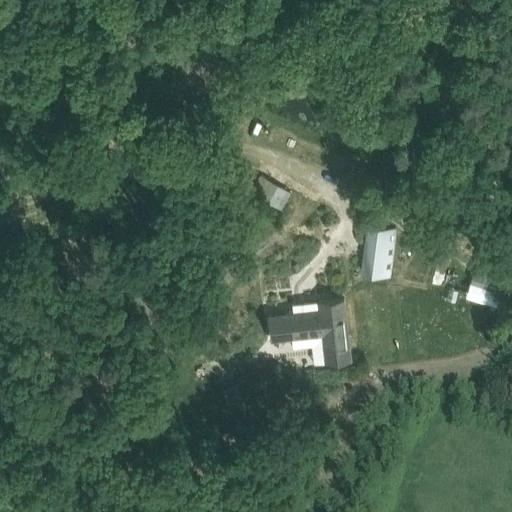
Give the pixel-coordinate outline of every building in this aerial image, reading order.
[(395,185),(395,189),(393,206),(393,208),(399,209),(407,209),(410,186),(399,185),(395,185)] [(361,271),(391,275),(397,227),(368,223),(361,271)] [(496,284),(498,268),(475,264),(473,281),(496,284)] [(270,338),(272,338),(273,347),(294,344),(294,346),(312,344),(314,361),(326,359),(352,356),(345,295),(319,298),(320,306),(267,313),(270,338)] [(144,398),(147,407),(150,417),(166,411),(160,393),(151,396),(144,398)] [(244,406),(232,411),(242,438),(254,434),(244,406)]
